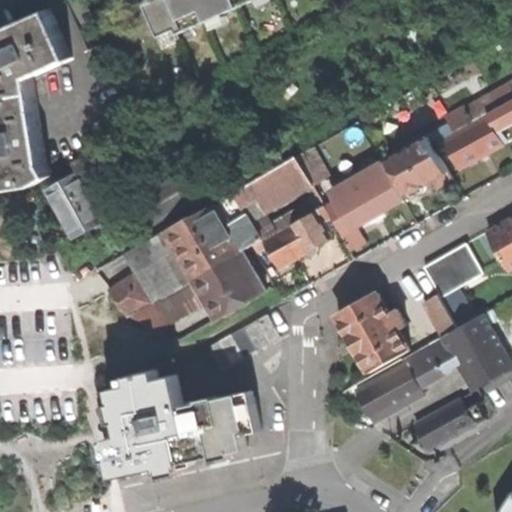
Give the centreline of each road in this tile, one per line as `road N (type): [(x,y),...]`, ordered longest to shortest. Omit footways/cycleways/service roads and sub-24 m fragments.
road 1 (residential): [(308,488),(303,324),(324,304),(511,196)]
road 2 (unknown): [(107,511),(81,377)]
